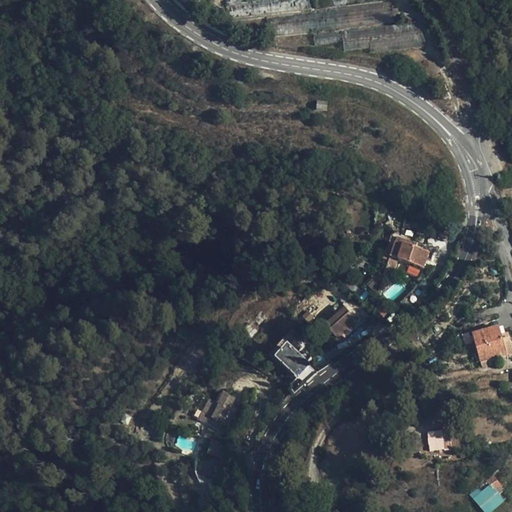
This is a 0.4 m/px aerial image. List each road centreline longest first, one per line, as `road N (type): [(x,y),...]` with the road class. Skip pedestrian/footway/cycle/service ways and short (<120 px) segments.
road 1 (tertiary): [(475,196),(469,249),(444,287),(314,390),(270,440),(259,471),(261,511)]
road 2 (tertiary): [(157,0),(230,51),(388,86),(436,119),(459,147)]
road 3 (unclassified): [(459,147),(470,131),(468,103),(417,0)]
